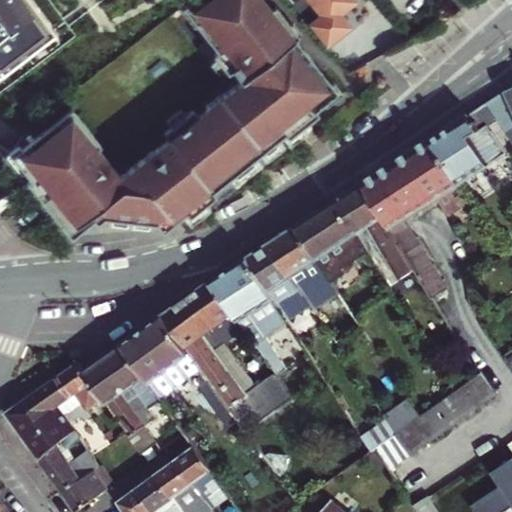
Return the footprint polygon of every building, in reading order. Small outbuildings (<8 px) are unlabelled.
[(0,0),(0,77),(61,32),(37,0),(0,0)] [(278,13),(269,0),(203,0),(189,10),(221,57),(218,59),(231,77),(236,74),(244,86),(224,101),(222,99),(205,111),(207,114),(201,119),(196,112),(163,135),(169,143),(157,152),(155,150),(118,176),(97,147),(99,145),(74,109),(9,154),(31,185),(35,191),(33,192),(65,238),(88,220),(91,226),(96,222),(161,223),(168,230),(204,202),(206,206),(220,196),(216,190),(302,130),(304,132),(324,118),(321,113),(343,98),(303,43),(295,32),(298,29),(284,9),(278,13)] [(309,25),(325,45),(349,26),(339,14),(357,0),(356,0),(310,0),(322,15),(309,25)] [(511,105),(504,89),(431,137),(462,182),(507,153),(489,124),(500,117),(511,133),(511,105)] [(462,182),(431,137),(363,181),(427,282),(439,302),(456,292),(411,216),(439,197),(449,211),(472,196),(462,182)] [(337,198),(359,232),(368,225),(405,281),(412,276),(420,287),(427,282),(363,181),(337,198)] [(337,198),(297,224),(342,290),(353,307),(366,298),(352,277),(358,272),(365,282),(384,270),(359,232),(337,198)] [(297,224),(268,243),(306,299),(324,286),(331,297),(342,290),(297,224)] [(306,299),(268,243),(247,255),(294,324),(313,309),(306,299)] [(247,255),(211,280),(248,334),(278,377),(282,382),(298,372),(274,337),(294,324),(247,255)] [(211,280),(163,313),(222,397),(250,436),(297,403),(282,382),(278,377),(260,390),(230,347),(248,334),(211,280)] [(159,398),(190,375),(212,404),(222,397),(163,313),(119,343),(144,377),(147,381),(159,398)] [(119,343),(81,370),(103,401),(127,435),(144,423),(122,393),(144,377),(119,343)] [(75,362),(50,379),(64,400),(71,395),(84,414),(103,401),(81,370),(75,362)] [(395,480),(500,399),(484,376),(463,392),(426,418),(378,453),(395,480)] [(50,379),(19,401),(32,419),(50,407),(64,427),(84,414),(71,395),(64,400),(50,379)] [(426,418),(463,392),(455,381),(418,406),(426,418)] [(19,401),(3,412),(37,460),(57,446),(60,450),(73,440),(64,427),(50,407),(32,419),(19,401)] [(378,453),(426,418),(418,406),(370,439),(378,453)] [(184,433),(169,412),(157,421),(172,442),(184,433)] [(87,445),(81,435),(77,437),(83,448),(87,445)] [(145,461),(131,441),(123,447),(137,467),(145,461)] [(57,446),(37,460),(59,491),(79,478),(60,450),(57,446)] [(195,447),(175,461),(201,498),(221,484),(195,447)] [(95,466),(90,470),(104,490),(117,481),(98,455),(91,460),(95,466)] [(175,461),(156,475),(181,511),(199,511),(194,504),(201,498),(175,461)] [(73,511),(104,490),(90,470),(79,478),(59,491),(73,511)] [(181,511),(156,475),(135,490),(150,511),(181,511)] [(0,511),(19,511),(0,485),(0,511)] [(122,511),(150,511),(135,490),(117,502),(115,499),(110,502),(114,508),(118,505),(122,511)] [(347,511),(327,496),(314,511),(347,511)] [(436,511),(429,501),(416,511),(417,511),(436,511)]
